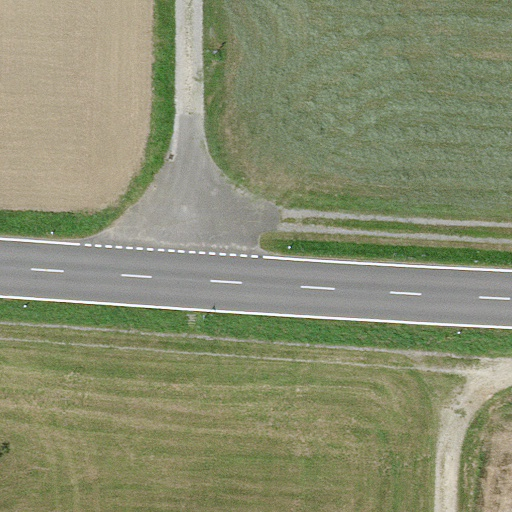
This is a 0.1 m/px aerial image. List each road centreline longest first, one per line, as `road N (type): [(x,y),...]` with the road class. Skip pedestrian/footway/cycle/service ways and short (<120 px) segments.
road 1 (track): [(511,370),(0,333)]
road 2 (primary): [(511,297),(0,268)]
road 3 (track): [(511,232),(196,205)]
road 4 (track): [(196,281),(195,0)]
road 5 (track): [(445,511),(454,435),(484,393),(511,378)]
